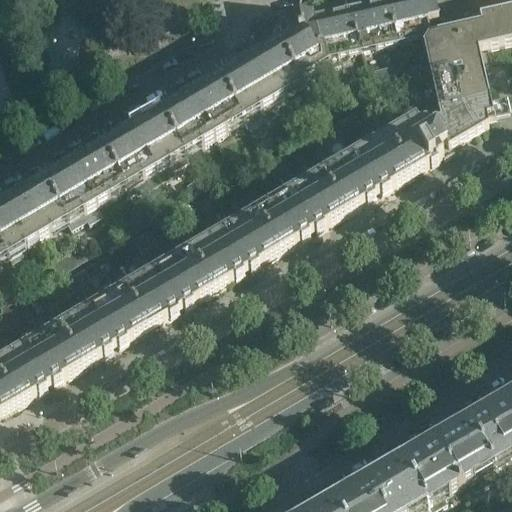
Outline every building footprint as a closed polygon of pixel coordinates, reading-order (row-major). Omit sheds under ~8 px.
[(511,48),(511,16),(480,24),(481,30),(431,41),(427,26),(439,23),(433,0),(415,0),(388,6),(397,45),(423,39),(420,44),(427,48),(425,51),(429,54),(435,80),(482,70),(479,56),(483,56),(511,48)] [(397,45),(388,6),(351,14),(360,53),(375,50),(376,55),(397,49),(397,45)] [(360,53),(351,14),(314,23),(319,45),(328,60),(338,58),(339,63),(361,58),(360,53)] [(328,60),(319,45),(314,23),(313,19),(286,25),(291,46),(277,54),(297,88),(330,69),(328,60)] [(297,88),(277,54),(248,71),(273,113),(286,105),(284,101),(299,93),(297,88)] [(490,107),(483,77),(482,70),(435,80),(443,116),(490,107)] [(273,113),(248,71),(219,88),(242,127),(257,118),(259,121),(273,113)] [(395,83),(400,75),(394,71),(388,73),(390,84),(395,83)] [(390,84),(388,73),(379,75),(382,86),(390,84)] [(382,86),(379,75),(371,77),(373,88),(382,86)] [(416,91),(415,85),(407,79),(402,88),(403,93),(416,91)] [(242,127),(219,88),(189,105),(214,147),(229,138),(227,135),(242,127)] [(418,99),(416,91),(403,93),(405,102),(418,99)] [(419,106),(418,99),(405,102),(407,109),(419,106)] [(448,156),(489,132),(488,128),(496,126),(494,121),(508,118),(505,103),(490,107),(443,116),(444,124),(422,128),(421,127),(387,148),(409,186),(431,173),(432,174),(439,170),(438,169),(440,167),(440,166),(444,164),(440,156),(446,152),(448,156)] [(214,147),(189,105),(159,123),(182,161),(198,152),(200,155),(214,147)] [(325,119),(321,112),(310,119),(314,125),(325,119)] [(328,125),(325,119),(314,125),(318,131),(328,125)] [(182,161),(159,123),(130,139),(155,181),(168,174),(166,171),(182,161)] [(324,142),(335,136),(331,130),(321,137),(324,142)] [(327,148),(338,142),(335,136),(324,142),(327,148)] [(155,181),(130,139),(102,156),(124,195),(139,186),(141,189),(155,181)] [(259,157),(271,151),(267,145),(256,151),(259,157)] [(409,186),(387,148),(367,160),(365,155),(351,164),(375,205),(409,186)] [(263,164),(274,157),(271,151),(259,157),(263,164)] [(124,195),(102,156),(71,174),(96,217),(110,208),(108,204),(124,195)] [(269,174),(280,168),(277,162),(266,169),(269,174)] [(375,205),(351,164),(337,172),(339,175),(321,186),(343,224),(375,205)] [(273,180),(284,173),(280,168),(269,174),(273,180)] [(96,217),(71,174),(41,191),(64,230),(79,221),(82,225),(96,217)] [(188,199),(200,192),(196,186),(185,193),(188,199)] [(343,224),(321,186),(303,197),(300,192),(286,200),(311,243),(343,224)] [(64,230),(41,191),(12,209),(37,251),(50,243),(48,240),(64,230)] [(192,205),(203,198),(200,192),(188,199),(192,205)] [(311,243),(286,200),(273,208),(275,212),(256,224),(278,262),(311,243)] [(198,216),(210,209),(206,204),(195,210),(198,216)] [(37,251),(12,209),(0,215),(0,253),(6,264),(21,256),(23,259),(37,251)] [(202,222),(213,215),(210,209),(198,216),(202,222)] [(130,233),(142,226),(138,220),(127,227),(130,233)] [(278,262),(256,224),(237,234),(235,231),(221,239),(246,281),(278,262)] [(134,239),(146,232),(142,226),(130,233),(134,239)] [(140,250),(152,243),(149,237),(137,244),(140,250)] [(246,281),(221,239),(208,247),(210,251),(192,262),(214,299),(246,281)] [(144,256),(155,249),(152,243),(140,250),(144,256)] [(86,267),(79,255),(69,261),(76,273),(86,267)] [(76,273),(69,261),(59,267),(66,279),(76,273)] [(214,299),(192,262),(173,273),(170,268),(156,277),(181,319),(214,299)] [(66,279),(59,267),(49,273),(56,284),(66,279)] [(96,285),(89,273),(74,281),(81,293),(96,285)] [(181,319),(156,277),(143,285),(145,289),(125,300),(148,338),(181,319)] [(81,293),(74,281),(59,290),(66,302),(81,293)] [(18,307),(11,295),(1,301),(5,307),(8,313),(18,307)] [(148,338),(125,300),(106,312),(104,308),(89,316),(114,358),(148,338)] [(12,318),(8,313),(5,307),(2,309),(0,310),(0,329),(10,324),(14,321),(12,318)] [(28,324),(21,312),(12,318),(14,321),(19,330),(28,324)] [(114,358),(89,316),(76,324),(78,328),(60,339),(82,376),(114,358)] [(22,336),(19,330),(14,321),(10,324),(6,340),(12,341),(22,336)] [(6,340),(10,324),(0,329),(0,336),(1,339),(6,340)] [(82,376),(60,339),(40,351),(38,346),(25,354),(49,396),(82,376)] [(49,396),(25,354),(15,360),(13,365),(0,372),(0,388),(15,415),(49,396)] [(0,424),(15,415),(0,388),(0,424)] [(511,406),(502,412),(511,428),(511,406)] [(511,428),(502,412),(480,425),(477,424),(472,427),(471,430),(469,431),(493,471),(511,460),(511,428)] [(493,471),(469,431),(467,432),(464,431),(459,434),(459,437),(436,450),(462,495),(475,488),(473,483),(493,471)] [(462,495),(436,450),(414,464),(411,462),(405,465),(405,469),(403,470),(426,510),(446,498),(449,503),(462,495)] [(427,511),(426,510),(403,470),(401,471),(398,469),(393,473),(392,476),(368,490),(381,511),(427,511)] [(381,511),(368,490),(345,504),(342,502),(336,506),(336,509),(334,510),(335,511),(381,511)]
